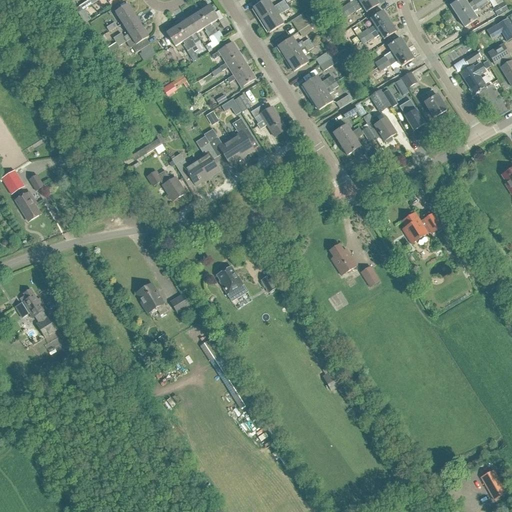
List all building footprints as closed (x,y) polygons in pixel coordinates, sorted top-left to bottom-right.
[(343,15),(365,0),(354,0),(350,3),(340,10),(343,15)] [(379,6),(374,0),(365,0),(343,15),(345,19),(356,12),(362,8),(366,14),(379,6)] [(460,0),(450,7),(457,18),(484,0),(474,0),(471,2),(472,3),(467,6),(463,0),(460,0)] [(484,0),(457,18),(464,28),(477,20),(472,13),(477,10),(477,11),(488,4),(485,0),(484,0)] [(253,10),(261,22),(276,13),(286,6),(284,2),(273,8),(268,1),(253,10)] [(498,16),(508,11),(505,4),(494,10),(498,16)] [(116,14),(122,25),(135,17),(128,6),(116,14)] [(286,6),(276,13),(261,22),(269,35),(284,25),(279,17),(289,10),(286,6)] [(199,14),(213,36),(216,40),(218,44),(222,41),(221,40),(223,38),(219,32),(217,34),(211,25),(218,20),(209,7),(199,14)] [(325,8),(319,13),(323,18),(329,13),(325,8)] [(357,37),(361,42),(390,23),(383,13),(371,21),(374,26),(368,30),(357,37)] [(203,30),(209,39),(213,36),(199,14),(188,21),(197,34),(203,30)] [(295,28),(306,21),(302,15),(291,22),(295,28)] [(142,28),(135,17),(122,25),(129,36),(142,28)] [(511,28),(507,20),(497,26),(507,42),(511,39),(511,28)] [(197,34),(188,21),(178,27),(192,49),(196,47),(190,38),(197,34)] [(306,21),(295,28),(302,38),(313,31),(306,21)] [(390,23),(361,42),(363,46),(373,39),(380,35),(384,41),(397,33),(390,23)] [(110,33),(117,28),(114,24),(107,29),(110,33)] [(192,49),(178,27),(167,34),(175,48),(182,43),(188,52),(187,52),(193,62),(198,59),(192,49)] [(127,43),(126,43),(132,39),(135,46),(132,48),(136,54),(149,45),(146,40),(149,38),(142,28),(129,36),(124,39),(117,44),(119,48),(127,43)] [(117,44),(124,39),(121,35),(114,39),(117,44)] [(278,49),(286,61),(300,51),(305,49),(303,45),(301,42),(297,45),(293,39),(278,49)] [(374,63),(378,68),(407,49),(400,39),(388,47),(391,53),(385,57),(374,63)] [(110,54),(119,48),(117,44),(102,53),(106,60),(112,57),(110,54)] [(227,65),(241,56),(233,44),(213,57),(215,61),(221,57),(226,65),(227,65)] [(314,49),(311,45),(305,49),(308,53),(314,49)] [(498,64),(501,69),(501,70),(511,88),(511,87),(511,62),(511,63),(508,58),(509,58),(502,46),(488,54),(488,55),(485,57),(488,62),(491,60),(495,66),(498,64)] [(300,51),(286,61),(294,73),(308,64),(304,57),(309,54),(308,53),(305,49),(300,51)] [(414,60),(407,49),(378,68),(380,72),(391,66),(397,62),(402,68),(414,60)] [(315,61),(319,67),(331,59),(327,53),(315,61)] [(480,59),(476,53),(464,61),(468,67),(480,59)] [(227,65),(226,65),(220,69),(223,72),(229,68),(234,77),(248,68),(241,56),(227,65)] [(331,59),(319,67),(323,73),(338,64),(334,58),(332,60),(331,59)] [(479,77),(485,73),(480,65),(474,69),(472,67),(460,75),(474,95),(486,88),(479,77)] [(234,77),(228,80),(230,84),(236,80),(242,89),(256,80),(248,68),(234,77)] [(409,90),(418,84),(411,74),(403,80),(409,90)] [(183,76),(174,82),(178,88),(183,84),(186,88),(189,86),(186,82),(183,76)] [(310,100),(325,90),(336,84),(333,79),(328,83),(326,81),(321,84),(317,78),(303,87),(310,100)] [(336,84),(325,90),(310,100),(318,112),(333,103),(328,96),(334,92),(333,91),(339,88),(336,84)] [(380,113),(390,107),(387,102),(382,95),(380,91),(370,97),(380,113)] [(387,91),(382,95),(387,102),(390,107),(391,109),(396,105),(387,91)] [(434,120),(447,112),(438,97),(436,98),(432,92),(427,95),(431,101),(425,105),(434,120)] [(251,107),(244,95),(234,101),(241,113),(251,107)] [(224,96),(216,101),(218,105),(226,100),(224,96)] [(339,110),(352,102),(349,96),(336,104),(339,110)] [(232,100),(221,107),(224,112),(230,108),(235,116),(241,113),(232,100)] [(410,101),(399,107),(405,116),(404,116),(405,118),(414,132),(425,125),(416,111),(410,101)] [(260,130),(267,126),(275,139),(287,132),(273,109),(267,112),(263,106),(251,114),(255,119),(260,116),(264,121),(257,125),(260,130)] [(345,120),(357,113),(353,107),(341,114),(345,120)] [(219,122),(213,112),(205,117),(212,127),(219,122)] [(369,115),(363,119),(376,140),(381,137),(384,142),(385,142),(385,143),(386,143),(388,144),(392,141),(392,139),(391,137),(396,134),(384,116),(374,122),(369,115)] [(231,141),(242,159),(254,152),(247,140),(252,137),(241,120),(232,126),(239,136),(231,141)] [(340,146),(361,133),(359,129),(352,134),(347,127),(333,135),(340,146)] [(367,129),(362,132),(368,142),(374,139),(367,129)] [(231,167),(242,159),(231,141),(223,146),(213,130),(204,136),(205,137),(218,158),(223,155),(231,167)] [(361,133),(340,146),(347,157),(361,148),(356,141),(363,136),(361,133)] [(213,162),(218,158),(205,137),(196,143),(200,150),(201,150),(205,157),(196,162),(208,181),(220,173),(213,162)] [(149,153),(162,145),(164,144),(161,139),(159,141),(159,140),(146,148),(149,153)] [(196,188),(208,181),(196,162),(188,167),(181,156),(172,161),(184,180),(189,176),(196,188)] [(47,169),(39,175),(47,187),(55,181),(47,169)] [(511,169),(502,176),(507,184),(505,186),(511,196),(511,169)] [(14,172),(2,180),(12,196),(24,188),(14,172)] [(171,182),(165,172),(158,176),(156,173),(147,178),(153,188),(160,183),(173,202),(185,195),(176,179),(171,182)] [(38,177),(30,182),(37,193),(45,188),(38,177)] [(31,194),(16,203),(28,223),(41,215),(36,206),(38,205),(31,194)] [(432,235),(442,229),(433,215),(423,221),(424,222),(421,224),(414,215),(403,222),(406,228),(403,230),(412,245),(427,235),(426,233),(429,231),(432,235)] [(341,277),(356,267),(347,253),(344,254),(339,246),(329,252),(334,261),(332,262),(341,277)] [(227,295),(243,286),(238,278),(237,278),(231,268),(217,276),(223,286),(222,287),(227,295)] [(370,288),(379,282),(370,268),(360,274),(370,288)] [(276,272),(270,277),(280,290),(286,284),(276,272)] [(269,277),(261,282),(268,294),(276,290),(269,277)] [(162,304),(151,285),(136,294),(142,303),(140,304),(145,312),(147,311),(148,314),(156,309),(160,316),(167,311),(162,304)] [(34,296),(31,291),(23,296),(24,298),(21,301),(22,303),(15,308),(22,319),(29,315),(33,320),(46,311),(40,301),(38,302),(34,296)] [(352,303),(352,294),(343,295),(344,303),(352,303)] [(183,295),(180,296),(170,302),(177,313),(189,306),(184,296),(183,295)] [(35,326),(41,335),(54,326),(49,317),(35,326)] [(333,371),(312,334),(306,338),(318,358),(325,369),(322,371),(325,376),(333,371)] [(200,347),(210,363),(222,355),(212,340),(200,347)] [(322,377),(331,393),(346,384),(337,369),(322,377)] [(235,376),(223,384),(240,410),(252,402),(235,376)] [(506,494),(494,472),(481,479),(493,501),(506,494)]
